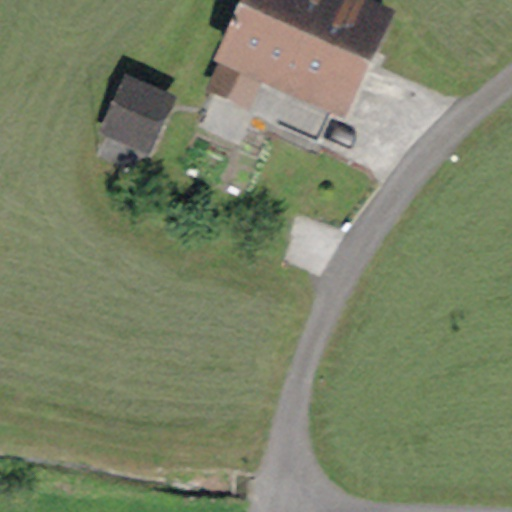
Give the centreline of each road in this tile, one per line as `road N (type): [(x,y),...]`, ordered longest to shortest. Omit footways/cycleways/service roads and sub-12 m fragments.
road 1 (track): [(278,491),(287,415),(322,306),(429,148),(511,78)]
road 2 (track): [(278,491),(511,509)]
